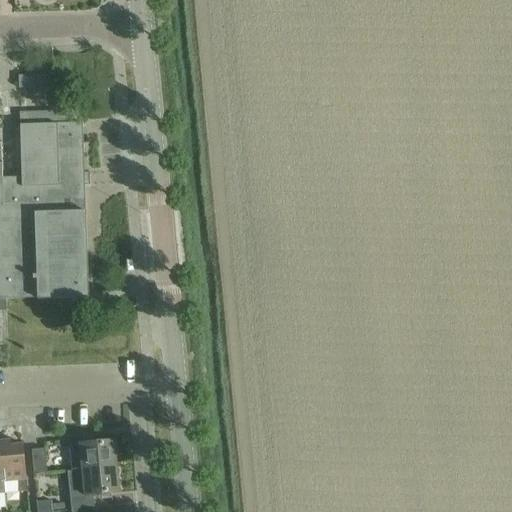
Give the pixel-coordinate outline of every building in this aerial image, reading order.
[(18,90),(63,88),(63,76),(18,77),(18,90)] [(3,186),(0,185),(0,300),(87,298),(85,210),(84,187),(89,187),(89,175),(83,175),(82,125),(64,125),(64,113),(19,115),(21,179),(3,180),(3,186)] [(3,483),(4,483),(17,482),(18,494),(27,493),(22,446),(10,447),(10,442),(0,442),(0,447),(0,448),(3,483)] [(69,446),(72,472),(117,468),(114,442),(69,446)] [(34,476),(47,475),(44,450),(31,451),(34,476)] [(69,488),(71,511),(94,509),(92,496),(119,494),(117,468),(72,472),(67,473),(69,488)] [(36,503),(36,511),(53,511),(52,501),(36,503)]
